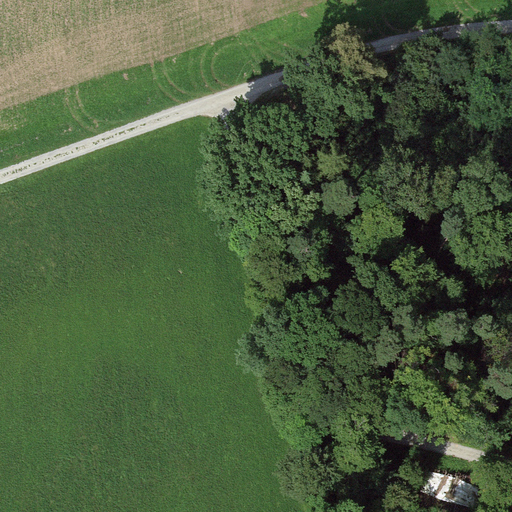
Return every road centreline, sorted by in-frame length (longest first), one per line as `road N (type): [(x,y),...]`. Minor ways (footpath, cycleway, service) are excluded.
road 1 (track): [(511,26),(379,46),(0,178)]
road 2 (track): [(511,467),(327,417),(291,385),(231,98)]
road 3 (track): [(291,385),(321,511)]
